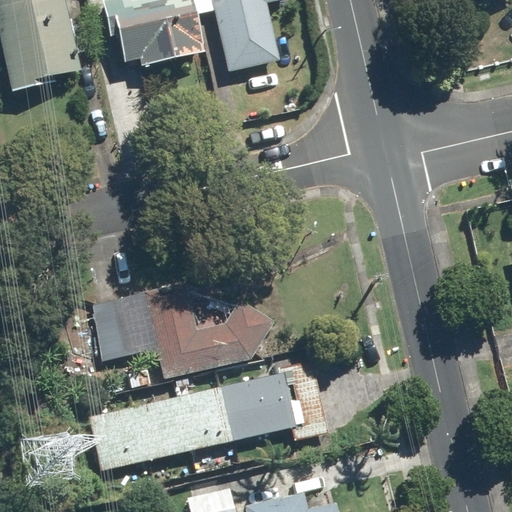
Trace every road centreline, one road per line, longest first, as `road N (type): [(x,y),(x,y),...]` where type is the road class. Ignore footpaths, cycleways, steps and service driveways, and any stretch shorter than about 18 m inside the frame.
road 1 (tertiary): [(379,157),(462,511)]
road 2 (residential): [(72,221),(379,157)]
road 3 (tertiary): [(344,0),(379,157)]
road 4 (residential): [(379,157),(511,128)]
